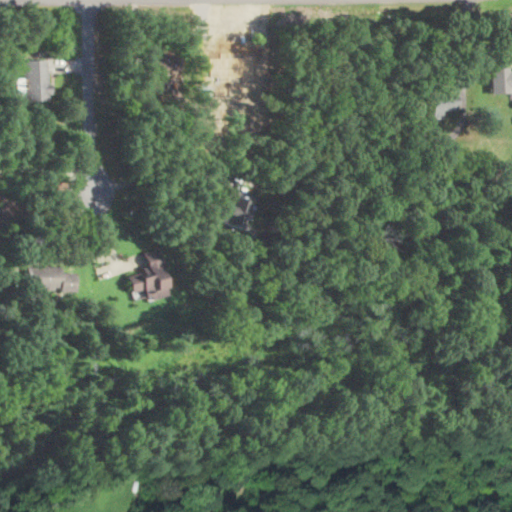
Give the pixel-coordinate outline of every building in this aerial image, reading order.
[(145,54),(145,86),(166,86),(166,70),(176,70),(176,54),(145,54)] [(15,76),(16,99),(51,99),(50,57),(22,58),(22,76),(15,76)] [(511,65),(489,65),(489,90),(511,90),(511,65)] [(454,87),(428,87),(428,116),(443,116),(443,107),(454,107),(454,87)] [(216,219),(240,229),(253,197),(229,187),(216,219)] [(129,292),(140,289),(142,298),(167,293),(157,247),(140,250),(143,269),(125,272),(129,292)] [(25,292),(74,291),(74,272),(64,272),(64,264),(25,265),(25,292)]
